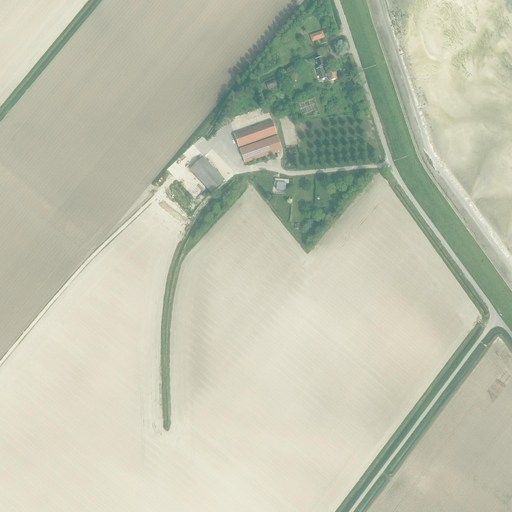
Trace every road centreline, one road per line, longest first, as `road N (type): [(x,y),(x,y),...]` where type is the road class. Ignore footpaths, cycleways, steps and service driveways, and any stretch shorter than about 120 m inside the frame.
road 1 (unclassified): [(495,320),(395,178),(337,0)]
road 2 (unclassified): [(350,511),(495,320)]
